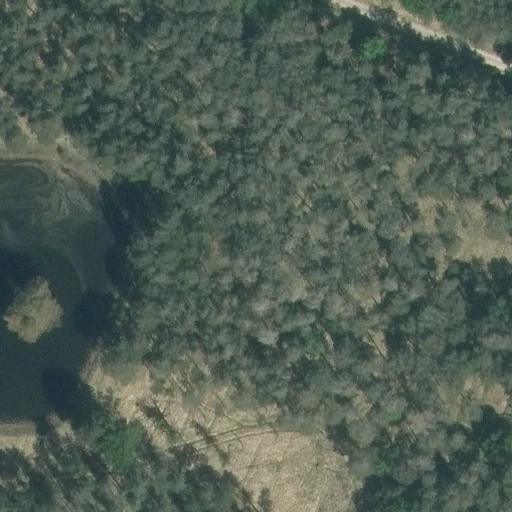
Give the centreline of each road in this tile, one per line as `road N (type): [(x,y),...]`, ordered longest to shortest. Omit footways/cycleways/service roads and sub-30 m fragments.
road 1 (track): [(355,511),(324,469),(280,441),(181,449),(37,488),(0,485)]
road 2 (track): [(340,0),(511,66)]
